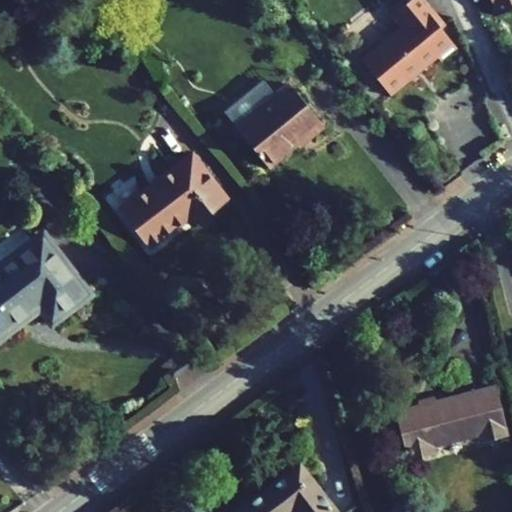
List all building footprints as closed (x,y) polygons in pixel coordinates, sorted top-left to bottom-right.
[(396,33),(352,67),(379,101),(428,65),(431,70),(448,56),(426,28),(431,23),(413,0),(412,0),(386,20),(396,33)] [(511,0),(489,0),(497,15),(511,8),(511,0)] [(276,84),(221,124),(254,165),(308,125),(276,84)] [(193,225),(226,199),(191,153),(119,210),(148,247),(187,217),(193,225)] [(52,321),(86,294),(42,236),(0,268),(0,336),(40,306),(52,321)] [(482,442),(505,436),(493,389),(398,413),(410,460),(433,455),(430,445),(479,432),(482,442)] [(273,483),(234,511),(292,511),(335,511),(299,464),(282,476),(283,478),(275,485),(273,483)]
